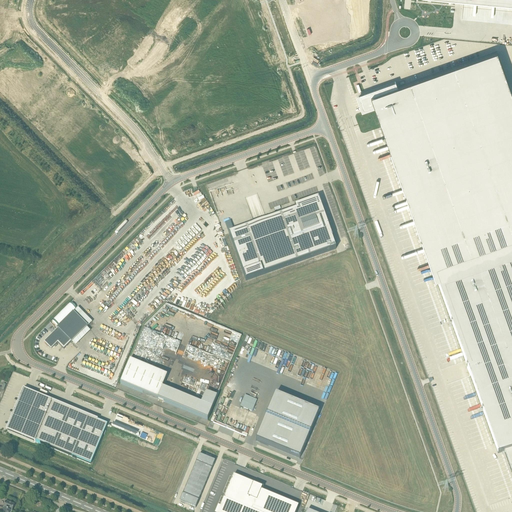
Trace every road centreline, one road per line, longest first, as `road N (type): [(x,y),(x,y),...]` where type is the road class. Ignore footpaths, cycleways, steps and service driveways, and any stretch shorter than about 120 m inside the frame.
road 1 (unclassified): [(85,267),(18,336),(29,362),(392,511)]
road 2 (unclassified): [(457,511),(457,492),(326,125)]
road 3 (unclassified): [(29,0),(27,21),(133,128),(171,182)]
road 4 (unclassified): [(171,182),(326,125)]
road 5 (unclassified): [(85,267),(171,182)]
